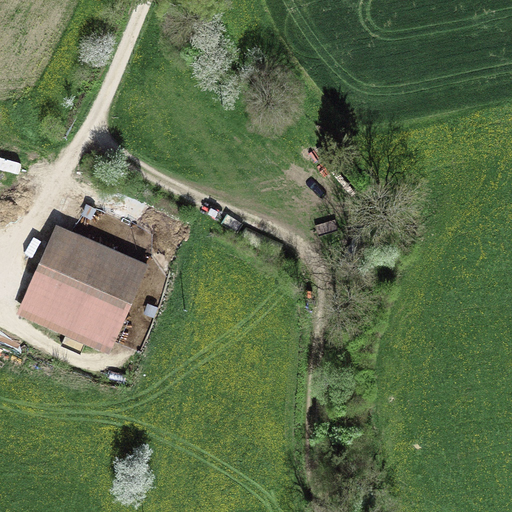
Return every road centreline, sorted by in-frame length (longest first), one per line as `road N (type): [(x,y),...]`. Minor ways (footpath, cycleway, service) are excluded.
road 1 (track): [(321,458),(333,266),(192,201),(91,131)]
road 2 (track): [(0,265),(24,209),(91,131),(148,0)]
